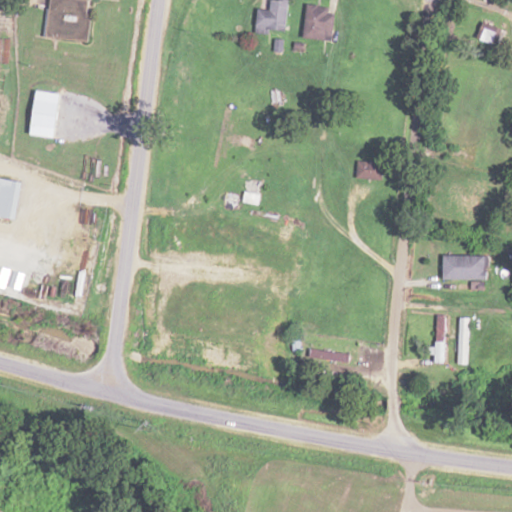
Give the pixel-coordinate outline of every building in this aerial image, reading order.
[(87,42),(91,0),(47,0),(44,38),(87,42)] [(271,0),(271,9),(259,9),(258,30),(287,32),(289,0),(285,0),(271,0)] [(306,38),(333,38),(334,7),(307,6),(306,38)] [(481,37),(497,43),(503,28),(486,22),(481,37)] [(384,179),(384,161),(358,161),(358,179),(384,179)] [(0,216),(15,220),(22,182),(0,177),(0,216)] [(444,279),(489,280),(489,255),(445,255),(444,279)] [(0,286),(6,288),(11,270),(0,266),(0,286)] [(271,293),(286,294),(289,273),(273,272),(271,293)] [(447,316),(434,316),(434,363),(447,363),(447,316)] [(470,318),(458,318),(458,364),(470,364),(470,318)] [(298,352),(301,339),(292,337),(290,351),(298,352)]
